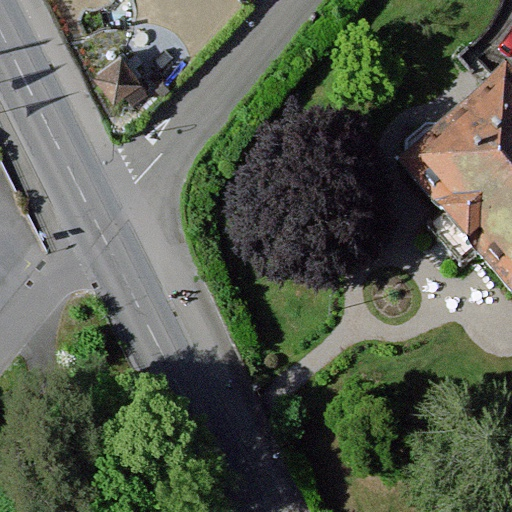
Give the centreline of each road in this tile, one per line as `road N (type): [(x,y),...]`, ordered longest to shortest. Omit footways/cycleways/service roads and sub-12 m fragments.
road 1 (tertiary): [(243,511),(102,227)]
road 2 (residential): [(277,0),(102,227)]
road 3 (tertiary): [(102,227),(0,30)]
